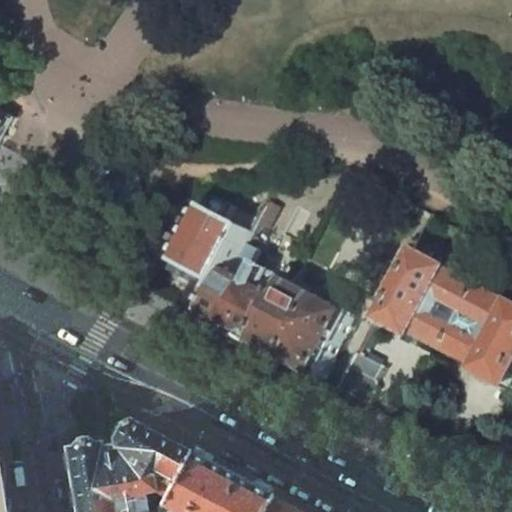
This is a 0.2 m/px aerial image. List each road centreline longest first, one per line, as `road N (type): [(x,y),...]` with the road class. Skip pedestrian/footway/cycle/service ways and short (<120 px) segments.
road 1 (primary): [(420,511),(186,394),(10,288)]
road 2 (residential): [(45,511),(10,288)]
